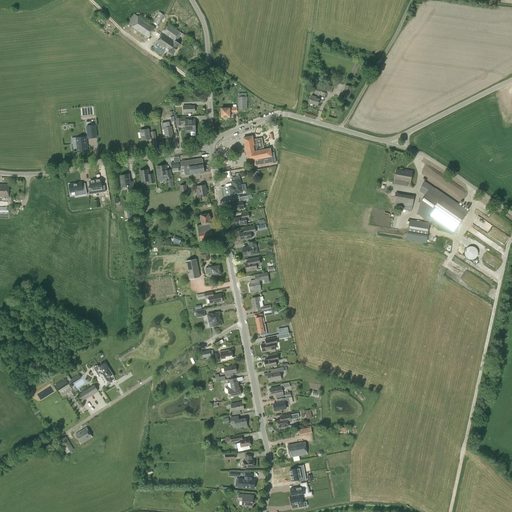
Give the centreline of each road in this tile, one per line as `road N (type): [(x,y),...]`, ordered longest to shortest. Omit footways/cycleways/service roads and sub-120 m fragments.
road 1 (tertiary): [(0,173),(212,145)]
road 2 (residential): [(241,321),(67,432)]
road 3 (tertiary): [(263,511),(271,467),(241,321)]
road 4 (tertiary): [(241,321),(212,145)]
road 5 (unknown): [(340,129),(413,0)]
road 6 (unclassified): [(511,214),(409,149)]
